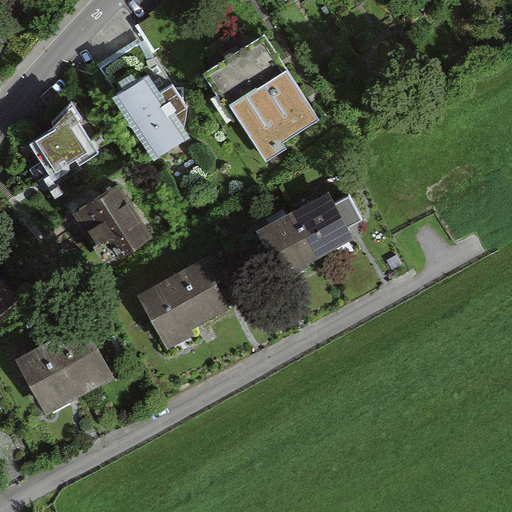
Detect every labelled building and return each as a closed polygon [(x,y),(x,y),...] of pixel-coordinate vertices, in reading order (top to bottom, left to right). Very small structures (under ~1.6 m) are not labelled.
[(312,120),(258,37),(196,77),(225,121),(231,117),(260,163),(279,150),(275,144),(312,120)] [(182,140),(174,128),(185,107),(154,57),(144,63),(149,72),(134,81),(129,72),(110,84),(115,93),(106,98),(145,163),(182,140)] [(42,131),(19,147),(45,183),(93,150),(62,106),(39,127),(42,131)] [(93,245),(106,264),(135,246),(123,226),(128,223),(106,190),(66,216),(87,249),(93,245)] [(317,194),(243,233),(268,281),(293,268),(291,263),(339,238),(334,229),(348,222),(336,198),(323,205),(317,194)] [(193,264),(127,300),(154,349),(180,335),(177,329),(216,308),(193,264)] [(71,397),(106,377),(77,325),(42,344),(71,397)] [(37,417),(71,397),(42,344),(7,364),(37,417)]
